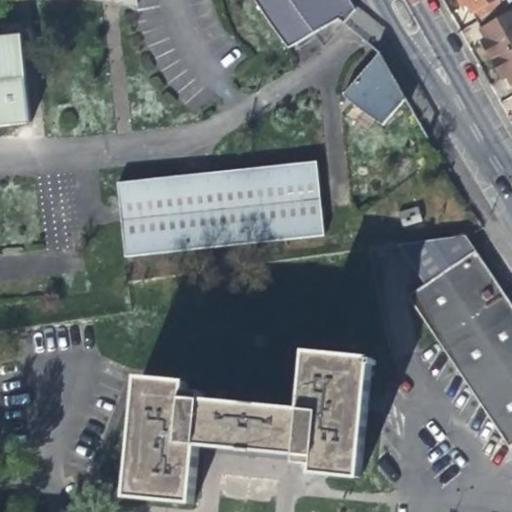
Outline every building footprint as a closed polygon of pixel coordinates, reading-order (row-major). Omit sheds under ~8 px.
[(283,39),(287,44),(312,28),(323,43),(358,16),(350,2),(349,0),(254,0),(257,4),(261,10),(265,16),(269,22),(274,28),(278,34),(283,39)] [(472,12),(477,21),(510,3),(511,1),(511,0),(459,0),(463,6),(467,4),(472,12)] [(511,48),(511,6),(510,3),(477,21),(487,40),(483,42),(486,48),(493,60),(511,48)] [(0,34),(0,126),(29,123),(21,32),(0,34)] [(509,79),(511,84),(511,48),(493,60),(503,77),(507,75),(509,79)] [(381,120),(407,104),(390,73),(381,57),(350,98),(352,100),(355,102),(358,105),(361,107),(364,109),(366,111),(369,113),(372,115),(375,117),(379,119),(381,120)] [(210,173),(184,176),(116,183),(118,204),(120,219),(124,256),(319,233),(312,162),(210,173)] [(410,269),(424,289),(472,255),(470,253),(462,241),(398,250),(410,269)] [(511,313),(472,255),(424,289),(406,302),(434,343),(507,452),(511,449),(511,313)] [(372,357),(307,351),(301,410),(200,401),(201,391),(186,390),(187,382),(139,377),(127,496),(190,503),(196,445),(207,446),(279,452),(296,453),(295,460),(315,463),(314,471),(360,476),(372,357)]
